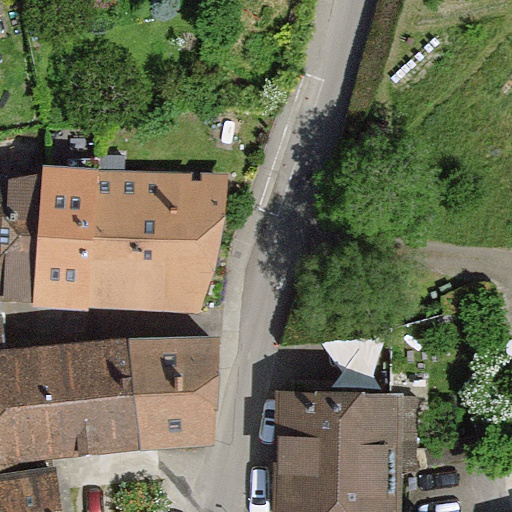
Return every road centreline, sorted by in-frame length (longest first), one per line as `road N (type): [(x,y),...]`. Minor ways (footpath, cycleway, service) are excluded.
road 1 (residential): [(195,511),(355,0)]
road 2 (unknown): [(276,251),(511,284)]
